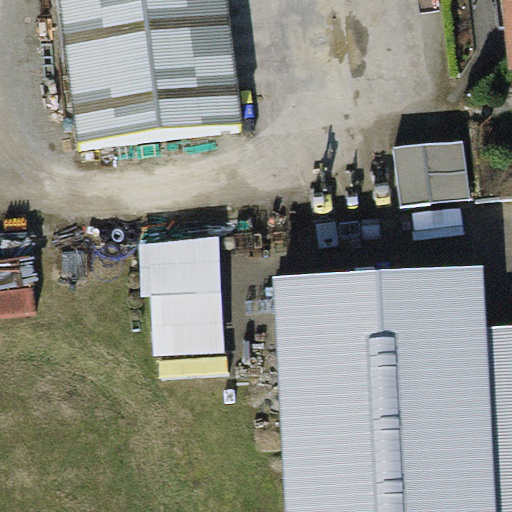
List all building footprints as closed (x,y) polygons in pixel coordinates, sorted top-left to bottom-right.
[(228,0),(63,0),(81,152),(244,132),(228,0)] [(473,142),(400,147),(404,208),(477,203),(473,142)] [(228,240),(149,244),(155,359),(233,355),(228,240)] [(40,273),(0,276),(0,318),(43,315),(40,273)] [(296,286),(308,511),(511,511),(511,332),(500,333),(497,275),(296,286)]
